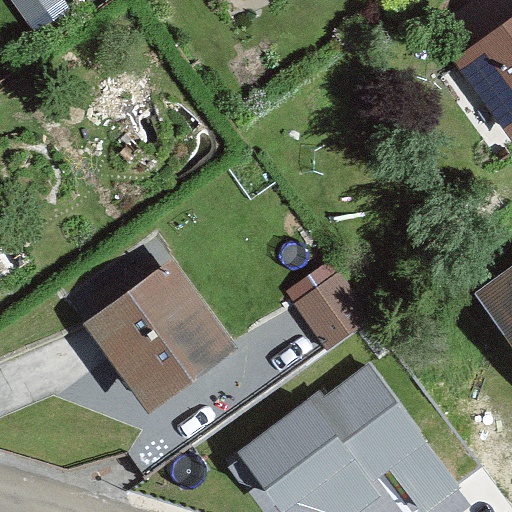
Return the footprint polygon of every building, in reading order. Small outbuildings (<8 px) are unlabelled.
[(474,68),(511,121),(511,0),(502,0),(471,23),(494,53),(474,68)] [(88,304),(101,323),(157,282),(147,266),(88,304)] [(511,275),(487,293),(511,328),(511,275)] [(167,276),(157,282),(101,323),(93,329),(143,398),(189,364),(196,374),(224,355),(167,276)] [(328,355),(337,349),(374,323),(343,279),(299,310),(328,355)] [(339,511),(359,511),(385,494),(375,481),(394,467),(425,511),(427,511),(463,484),(370,362),(331,392),(326,386),(311,395),(239,448),(286,511),(289,511),(306,501),(339,511)] [(145,487),(193,452),(175,423),(124,460),(145,487)]
